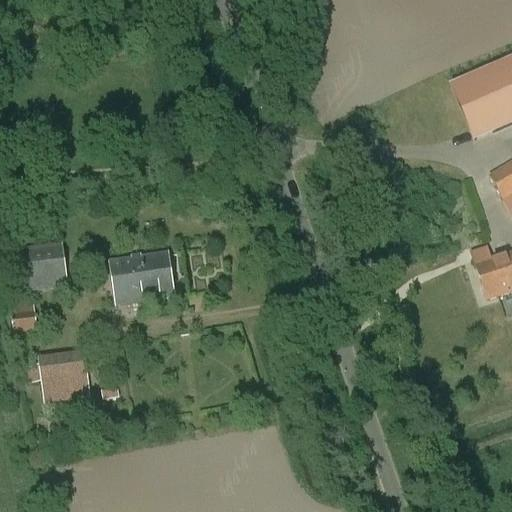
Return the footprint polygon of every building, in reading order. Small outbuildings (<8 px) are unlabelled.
[(511,60),(468,81),(493,135),(511,126),(511,60)] [(511,164),(488,180),(511,220),(511,219),(511,164)] [(25,296),(67,290),(60,247),(20,253),(25,296)] [(486,305),(511,295),(511,257),(475,271),(486,305)] [(115,308),(173,301),(168,260),(110,268),(115,308)] [(13,337),(37,334),(33,304),(9,307),(13,337)] [(95,404),(94,356),(47,357),(48,404),(95,404)]
